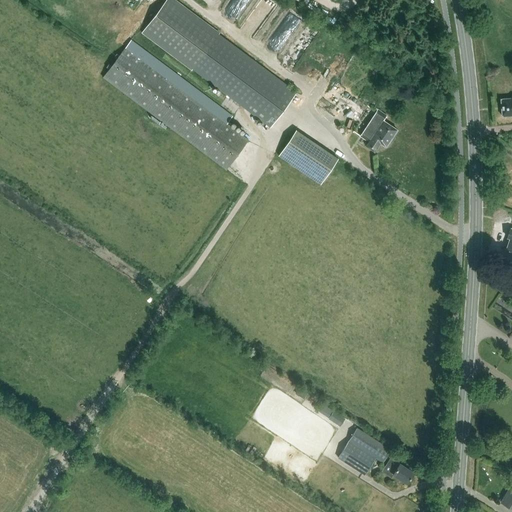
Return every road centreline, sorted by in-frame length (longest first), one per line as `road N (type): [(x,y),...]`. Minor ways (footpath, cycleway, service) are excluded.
road 1 (primary): [(455,511),(476,235),(474,129),(458,0)]
road 2 (track): [(192,0),(314,91)]
